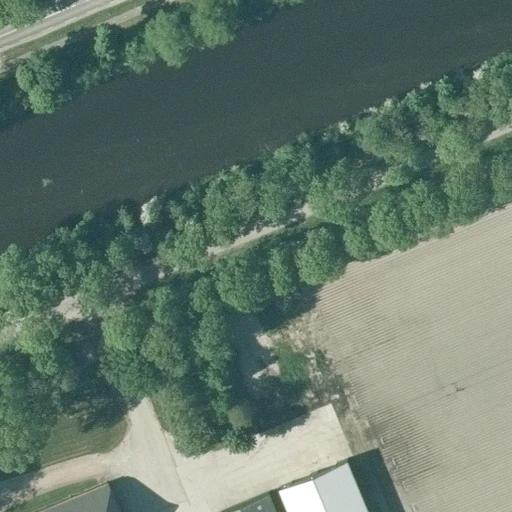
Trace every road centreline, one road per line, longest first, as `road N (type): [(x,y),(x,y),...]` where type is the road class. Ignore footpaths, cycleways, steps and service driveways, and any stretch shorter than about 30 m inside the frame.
road 1 (unclassified): [(0,334),(511,118)]
road 2 (unknown): [(89,296),(174,511)]
